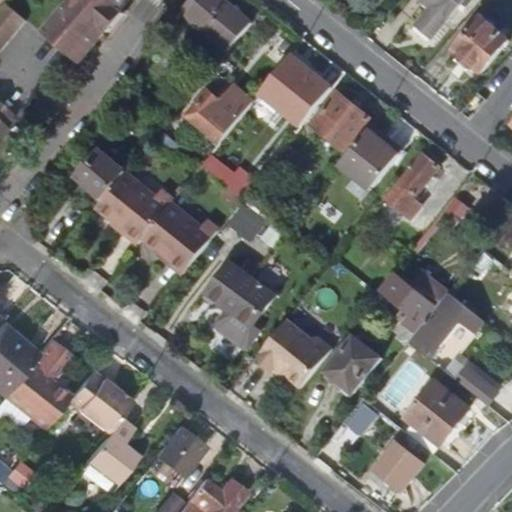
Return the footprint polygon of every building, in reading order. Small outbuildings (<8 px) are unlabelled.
[(72,0),(45,31),(78,60),(106,27),(122,9),(129,0),(72,0)] [(190,0),(182,10),(229,51),(253,23),(224,0),(190,0)] [(463,0),(420,0),(429,7),(414,25),(431,38),(445,21),(446,21),(463,0)] [(0,54),(28,21),(7,3),(0,11),(0,54)] [(122,9),(106,27),(111,32),(127,13),(122,9)] [(482,75),(510,41),(480,17),(453,50),(482,75)] [(319,75),(292,55),(268,84),(295,105),(319,75)] [(222,142),(255,101),(234,85),(221,101),(208,90),(188,115),(222,142)] [(371,119),(338,92),(311,127),(344,153),(371,119)] [(12,114),(0,103),(0,137),(8,129),(3,125),(12,114)] [(17,118),(12,114),(3,125),(8,129),(17,118)] [(373,192),(402,156),(382,140),(384,137),(372,128),(341,167),(373,192)] [(404,153),(384,137),(382,140),(402,156),(404,153)] [(82,177),(106,198),(127,172),(129,169),(105,149),(82,177)] [(389,199),(413,218),(421,207),(413,201),(440,167),(424,155),(389,199)] [(126,231),(140,243),(145,237),(173,203),(175,200),(163,190),(158,198),(127,172),(106,198),(99,206),(117,220),(128,229),(126,231)] [(470,205),(456,194),(442,213),(455,223),(470,205)] [(172,262),(186,274),(221,230),(209,221),(203,228),(173,203),(145,237),(163,251),(173,260),(172,262)] [(115,223),(126,231),(128,229),(117,220),(115,223)] [(161,254),(172,262),(173,260),(163,251),(161,254)] [(231,264),(208,292),(229,309),(219,323),(219,330),(242,348),(249,348),(260,334),(253,328),(276,300),(231,264)] [(451,291),(425,270),(412,286),(395,272),(382,287),(384,289),(392,295),(400,301),(391,312),(396,317),(417,333),(442,302),(450,292),(451,291)] [(384,289),(375,300),(383,306),(392,295),(384,289)] [(473,328),(481,318),(450,292),(442,302),(417,333),(410,342),(427,356),(459,316),(473,328)] [(290,318),(257,358),(273,371),(277,366),(303,387),(334,349),(319,336),(313,336),(290,318)] [(39,356),(0,324),(0,386),(9,394),(39,356)] [(384,357),(357,336),(329,370),(357,391),(384,357)] [(72,354),(53,339),(39,356),(9,394),(6,397),(47,429),(69,401),(72,397),(51,380),(72,354)] [(133,402),(93,370),(72,397),(69,401),(109,433),(120,419),(124,414),(133,402)] [(473,378),(465,387),(488,406),(496,397),(473,378)] [(442,443),(452,430),(468,411),(436,385),(408,419),(416,426),(410,434),(433,453),(442,443)] [(137,424),(124,414),(120,419),(133,429),(137,424)] [(121,444),(133,429),(120,419),(109,433),(90,457),(88,460),(101,471),(97,476),(113,489),(138,458),(121,444)] [(204,446),(179,426),(157,455),(182,474),(204,446)] [(458,435),(452,430),(442,443),(448,448),(458,435)] [(424,463),(399,444),(377,470),(401,490),(424,463)] [(220,493),(206,483),(184,511),(230,511),(244,495),(228,482),(220,493)]
